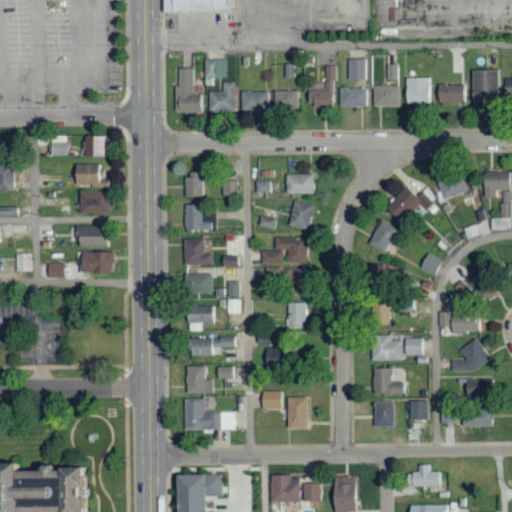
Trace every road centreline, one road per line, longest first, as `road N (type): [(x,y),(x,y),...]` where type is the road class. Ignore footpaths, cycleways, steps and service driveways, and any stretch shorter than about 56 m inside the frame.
road 1 (primary): [(151,511),(147,117)]
road 2 (residential): [(511,139),(147,143)]
road 3 (residential): [(511,449),(151,456)]
road 4 (residential): [(344,454),(345,221),(386,141)]
road 5 (residential): [(150,386),(0,388)]
road 6 (residential): [(147,117),(0,117)]
